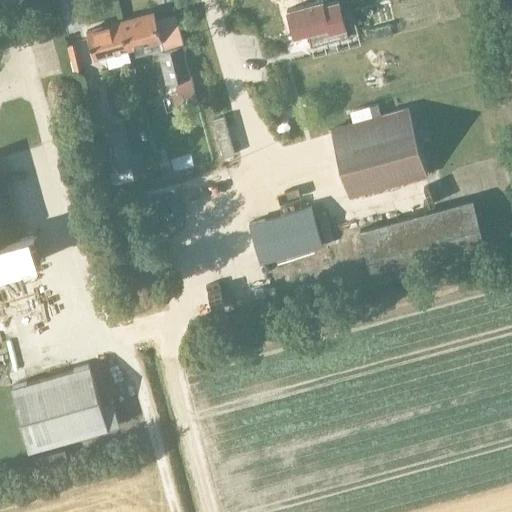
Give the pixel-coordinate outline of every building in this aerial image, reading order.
[(326,20),(338,17),(333,0),(325,0),(321,1),(286,10),(292,35),(328,26),(326,20)] [(119,22),(126,48),(160,39),(153,13),(119,22)] [(93,57),(126,48),(119,22),(86,31),(93,57)] [(161,51),(168,82),(188,78),(181,46),(161,51)] [(349,196),(425,176),(407,108),(331,129),(349,196)] [(129,165),(119,127),(99,132),(110,171),(129,165)] [(0,240),(18,236),(18,235),(0,168),(0,240)] [(357,223),(369,273),(483,244),(471,195),(357,223)] [(258,262),(320,245),(310,206),(247,223),(258,262)] [(27,452),(106,430),(89,365),(9,387),(27,452)]
